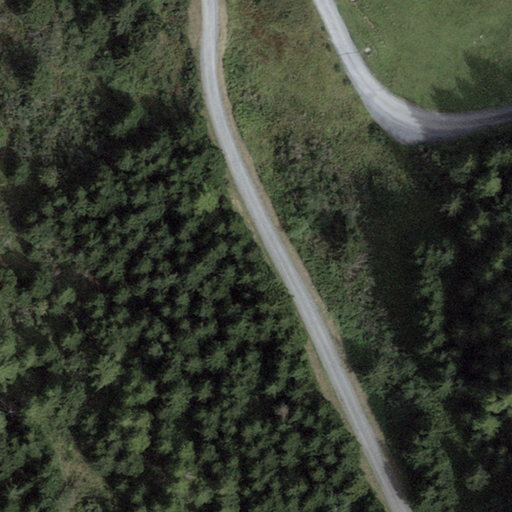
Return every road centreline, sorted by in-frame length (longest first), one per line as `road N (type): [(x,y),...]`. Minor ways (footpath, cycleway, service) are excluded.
road 1 (track): [(405,511),(213,93),(205,0)]
road 2 (track): [(325,0),(381,115),(418,130),(511,112)]
